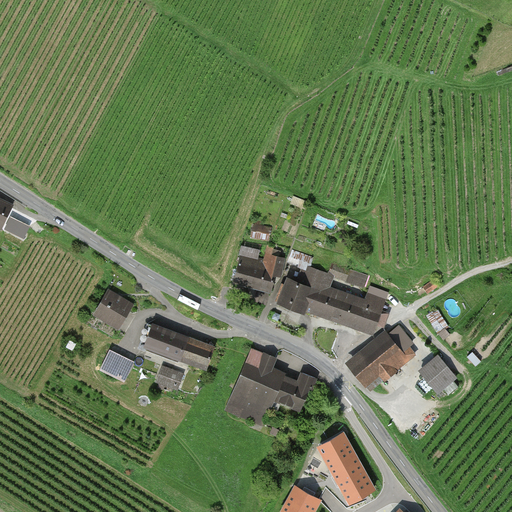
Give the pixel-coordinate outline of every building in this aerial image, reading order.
[(0,230),(1,232),(13,208),(0,201),(0,230)] [(271,228),(255,225),(253,237),(269,240),(271,228)] [(261,250),(243,245),(241,253),(259,258),(261,250)] [(314,258),(293,250),(288,262),(310,270),(311,267),(314,258)] [(234,281),(271,291),(276,271),(281,273),(285,258),(270,255),(268,265),(265,265),(264,268),(240,262),(234,281)] [(367,274),(333,264),(330,274),(364,284),(367,274)] [(306,308),(374,333),(388,292),(371,287),(365,303),(325,288),(329,274),(311,267),(310,270),(307,277),(304,285),(290,279),(287,288),(285,287),(279,301),(304,311),(306,308)] [(439,285),(435,280),(424,287),(428,293),(439,285)] [(114,331),(128,305),(105,292),(90,318),(114,331)] [(427,314),(438,331),(450,324),(438,307),(427,314)] [(386,325),(390,313),(383,311),(378,323),(386,325)] [(346,368),(361,387),(374,376),(381,384),(417,356),(410,348),(414,344),(399,326),(346,368)] [(204,372),(212,350),(151,327),(143,349),(204,372)] [(119,382),(128,363),(106,352),(97,371),(119,382)] [(271,403),(281,377),(271,373),(275,361),(252,352),(228,412),(262,425),(271,403)] [(435,389),(453,374),(440,359),(422,373),(435,389)] [(153,383),(173,392),(181,374),(160,366),(153,383)] [(271,403),(299,414),(312,378),(300,373),(296,383),(281,377),(271,403)] [(374,489),(343,433),(329,440),(333,449),(324,454),(349,499),(359,493),(361,496),(374,489)] [(313,511),(321,499),(297,486),(283,510),(286,511),(313,511)]
